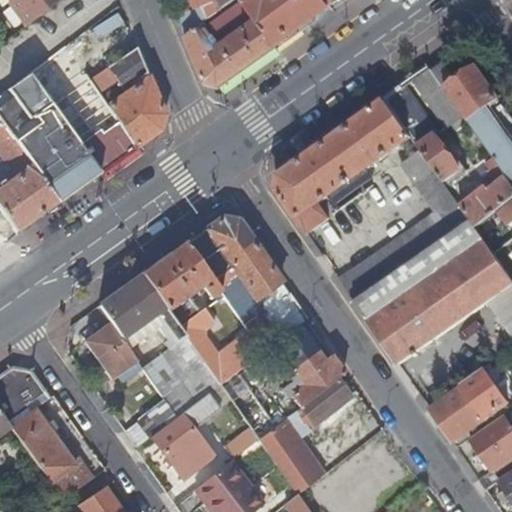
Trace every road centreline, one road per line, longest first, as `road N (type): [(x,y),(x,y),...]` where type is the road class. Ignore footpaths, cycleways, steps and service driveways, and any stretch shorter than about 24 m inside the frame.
road 1 (secondary): [(468,511),(216,153)]
road 2 (primary): [(430,0),(216,153)]
road 3 (residential): [(159,511),(11,303)]
road 4 (primary): [(216,153),(11,303)]
road 5 (tertiary): [(216,153),(190,115),(141,0)]
